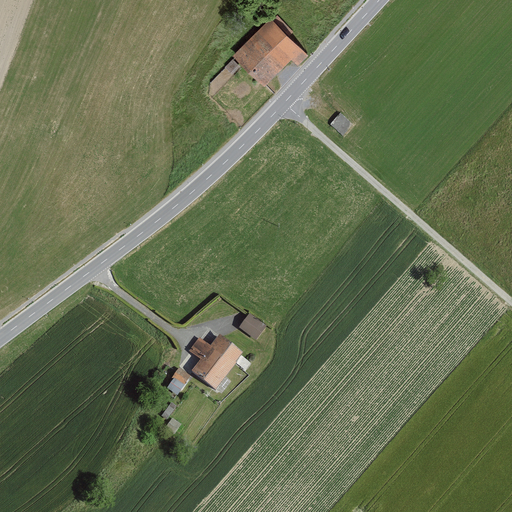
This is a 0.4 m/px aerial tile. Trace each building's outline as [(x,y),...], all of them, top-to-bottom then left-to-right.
[(271,17),(231,54),(261,85),(292,57),(299,65),(308,56),(271,17)] [(343,133),(353,123),(342,112),(331,123),(343,133)] [(250,313),(240,328),(258,340),(268,325),(250,313)] [(209,346),(199,338),(190,350),(201,359),(192,371),(215,389),(243,353),(218,334),(209,346)] [(189,374),(177,368),(172,377),(184,384),(189,374)]
